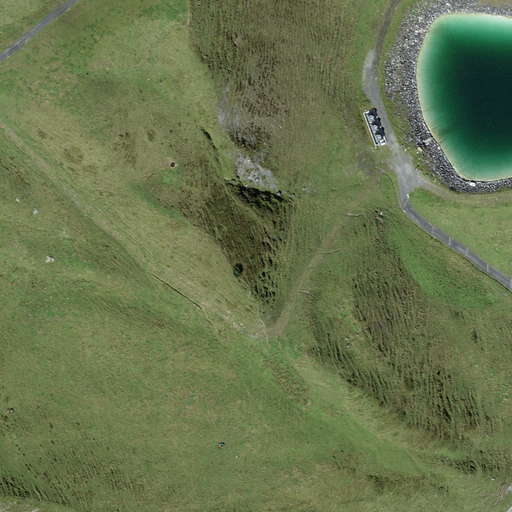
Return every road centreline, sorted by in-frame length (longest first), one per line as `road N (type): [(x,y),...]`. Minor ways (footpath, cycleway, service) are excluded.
road 1 (track): [(0,125),(119,240),(244,333),(281,328),(299,285),(384,161),(400,164),(412,216),(511,282)]
road 2 (track): [(400,164),(372,75),(394,0)]
